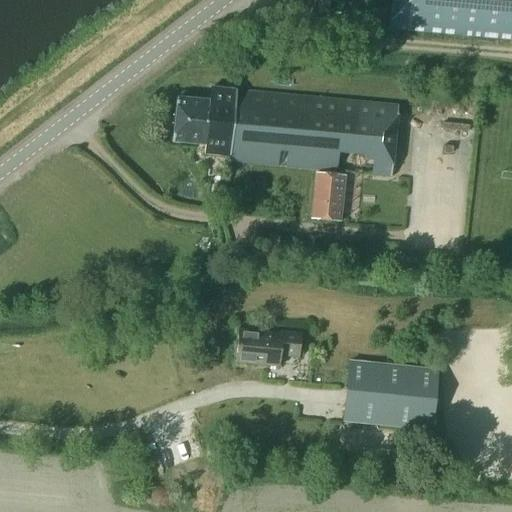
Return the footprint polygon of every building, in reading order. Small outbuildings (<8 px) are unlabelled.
[(511,0),(391,0),(389,29),(511,39),(511,0)] [(343,172),(391,177),(398,106),(210,88),(209,102),(177,98),(172,142),(205,145),(204,154),(229,157),(228,162),(315,169),(343,172)] [(338,221),(343,175),(315,172),(310,218),(338,221)] [(279,356),(298,358),(300,334),(280,332),(280,334),(238,329),(235,361),(278,367),(279,356)] [(437,371),(349,362),(343,422),(431,430),(437,371)]
